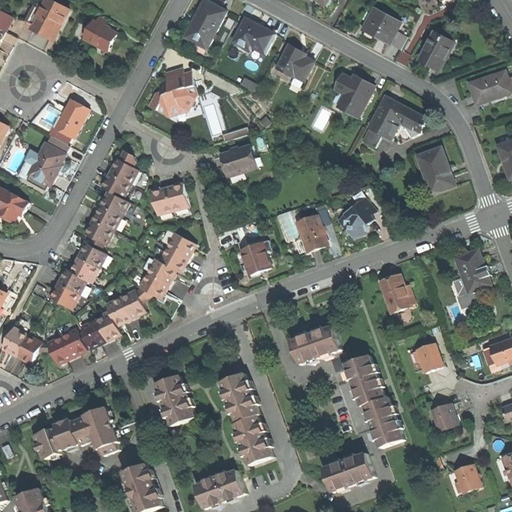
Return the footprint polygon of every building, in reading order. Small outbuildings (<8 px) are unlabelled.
[(61,32),(72,11),(51,0),(49,0),(45,8),(35,27),(34,29),(44,34),(52,39),(57,30),(61,32)] [(217,5),(207,0),(197,19),(198,20),(189,37),(199,43),(199,44),(208,49),(229,12),(217,5)] [(35,27),(45,8),(39,5),(37,6),(29,22),(30,24),(35,27)] [(403,23),(377,9),(365,31),(378,38),(391,45),(398,32),(403,23)] [(16,18),(3,11),(0,17),(0,27),(8,32),(16,18)] [(262,27),(248,19),(235,42),(252,51),(253,48),(267,55),(277,35),(262,27)] [(119,34),(96,21),(87,40),(109,52),(114,44),(119,34)] [(391,45),(402,51),(409,38),(398,32),(391,45)] [(456,44),(436,33),(422,61),(431,66),(441,71),(456,44)] [(292,45),(279,69),(296,79),(297,76),(307,81),(316,63),(307,57),(300,54),(301,50),(292,45)] [(200,95),(193,72),(186,74),(184,69),(169,73),(171,81),(165,83),(167,91),(163,98),(158,95),(155,100),(152,107),(171,117),(175,110),(184,107),(191,111),(200,95)] [(511,85),(508,72),(472,84),(475,94),(479,105),(511,93),(511,85)] [(340,107),(360,118),(376,88),(367,83),(356,77),(355,80),(346,76),(337,92),(345,97),(340,107)] [(388,98),(365,142),(377,149),(384,135),(393,140),(401,126),(408,129),(414,139),(422,135),(429,120),(405,107),(388,98)] [(74,100),(58,129),(61,131),(73,138),(76,139),(92,110),(81,104),(74,100)] [(37,119),(50,130),(64,112),(51,102),(37,119)] [(262,122),(267,128),(273,122),(268,116),(262,122)] [(0,121),(0,147),(11,128),(1,122),(0,121)] [(224,135),(226,142),(251,134),(249,127),(224,135)] [(84,130),(79,139),(85,142),(91,133),(84,130)] [(73,138),(61,131),(57,139),(69,145),(73,138)] [(53,137),(49,145),(68,155),(72,147),(69,145),(57,139),(53,137)] [(511,141),(500,146),(506,164),(511,181),(511,180),(511,141)] [(64,166),(63,166),(68,155),(49,145),(48,144),(41,156),(32,174),(51,185),(53,186),(62,170),(64,166)] [(252,147),(224,156),(227,165),(231,177),(259,168),(252,147)] [(444,149),(420,157),(428,178),(424,179),(430,196),(457,186),(450,165),(444,149)] [(32,174),(41,156),(33,152),(20,176),(48,191),(51,185),(32,174)] [(127,152),(122,161),(135,168),(138,163),(137,157),(127,152)] [(112,174),(134,186),(142,171),(135,168),(122,161),(120,159),(117,165),(112,174)] [(126,200),(134,186),(112,174),(109,180),(104,188),(111,192),(126,200)] [(170,188),(176,211),(192,207),(186,184),(178,186),(170,188)] [(0,190),(0,203),(4,205),(11,193),(1,188),(0,190)] [(160,216),(176,211),(170,188),(162,190),(154,192),(160,216)] [(103,206),(125,218),(133,203),(126,200),(111,192),(108,197),(103,206)] [(25,217),(32,204),(11,193),(4,205),(0,212),(0,215),(16,224),(19,219),(21,215),(25,217)] [(368,201),(364,205),(373,216),(378,212),(368,201)] [(364,205),(362,203),(348,215),(351,219),(350,232),(356,239),(362,237),(368,235),(366,228),(376,220),(373,216),(364,205)] [(117,232),(125,218),(103,206),(99,214),(95,220),(117,232)] [(320,217),(300,224),(310,252),(320,249),(330,245),(320,217)] [(109,246),(117,232),(95,220),(92,227),(88,235),(92,237),(109,246)] [(231,246),(237,244),(235,237),(233,238),(231,232),(227,234),(231,246)] [(178,233),(170,248),(191,259),(195,252),(199,245),(178,233)] [(92,237),(90,240),(107,250),(109,246),(92,237)] [(107,250),(90,240),(88,243),(106,253),(107,250)] [(265,243),(269,254),(275,251),(271,241),(265,243)] [(85,250),(80,258),(101,269),(109,255),(106,253),(88,243),(85,250)] [(265,243),(244,250),(252,276),(263,272),(274,268),(269,254),(265,243)] [(170,248),(163,262),(162,262),(179,271),(183,274),(188,265),(191,259),(170,248)] [(480,251),(457,259),(464,278),(469,291),(481,286),(482,289),(493,285),(485,265),(480,251)] [(90,281),(94,283),(101,269),(80,258),(77,263),(73,272),(90,281)] [(162,262),(163,262),(158,259),(154,266),(150,273),(172,285),(175,279),(179,271),(162,262)] [(82,295),(90,281),(73,272),(69,269),(66,274),(61,284),(82,295)] [(168,292),(172,285),(150,273),(143,288),(156,295),(164,299),(168,292)] [(393,313),(414,306),(407,287),(404,278),(394,282),(383,286),(393,313)] [(469,291),(464,278),(454,282),(459,297),(470,294),(469,291)] [(74,310),(82,295),(61,284),(57,291),(53,298),(74,310)] [(407,287),(414,306),(418,305),(411,286),(407,287)] [(469,291),(470,294),(474,304),(474,306),(474,305),(486,301),(482,289),(481,286),(469,291)] [(0,311),(10,294),(1,289),(0,288),(0,311)] [(141,290),(152,300),(156,295),(143,288),(141,290)] [(146,305),(152,300),(141,290),(139,291),(146,305)] [(139,291),(124,298),(134,320),(142,316),(149,312),(146,305),(139,291)] [(463,308),(474,304),(470,294),(459,297),(459,298),(460,298),(461,302),(463,308)] [(134,320),(124,298),(122,295),(108,302),(112,310),(113,314),(114,313),(120,326),(127,323),(134,320)] [(124,335),(120,326),(114,313),(113,314),(106,317),(99,321),(109,342),(117,338),(124,335)] [(86,332),(92,345),(94,349),(102,346),(109,342),(99,321),(84,328),(86,332)] [(319,333),(294,342),(302,365),(344,350),(335,327),(319,333)] [(12,353),(20,357),(31,336),(17,328),(5,349),(12,353)] [(65,337),(76,358),(82,355),(90,351),(88,347),(82,334),(80,330),(65,337)] [(84,333),(90,346),(92,345),(86,332),(84,333)] [(90,346),(84,333),(82,334),(88,347),(90,346)] [(31,336),(20,357),(28,361),(34,365),(41,352),(45,344),(46,344),(31,336)] [(76,358),(65,337),(50,344),(51,344),(54,352),(61,365),(67,362),(76,358)] [(511,340),(493,347),(500,366),(510,362),(511,366),(511,365),(511,340)] [(419,350),(419,352),(423,361),(427,374),(437,371),(445,367),(437,344),(419,350)] [(372,356),(349,365),(356,383),(364,407),(368,406),(375,425),(383,449),(407,441),(391,398),(388,399),(372,356)] [(245,446),(253,466),(276,457),(260,416),(263,415),(247,374),(224,383),(232,405),(239,424),(237,425),(245,446)] [(183,376),(160,385),(168,406),(175,427),(199,418),(183,376)] [(453,404),(434,411),(441,430),(460,423),(456,413),(453,404)] [(106,456),(122,450),(119,443),(122,442),(116,426),(109,408),(87,416),(88,417),(74,423),(73,420),(58,426),(59,428),(56,430),(53,431),(53,430),(39,435),(48,460),(62,454),(61,451),(67,448),(67,450),(82,445),(83,446),(97,441),(101,450),(103,450),(106,456)] [(10,445),(4,448),(9,459),(15,456),(10,445)] [(369,454),(326,469),(335,493),(358,484),(378,477),(369,454)] [(133,493),(140,511),(151,511),(165,507),(149,464),(126,473),(133,493)] [(483,487),(476,466),(465,470),(458,472),(465,493),(483,487)] [(219,479),(199,486),(207,510),(249,494),(240,471),(219,479)] [(465,493),(458,472),(450,475),(457,496),(465,493)] [(0,473),(0,504),(10,501),(2,480),(0,473)] [(51,511),(43,489),(20,498),(25,511),(51,511)]
